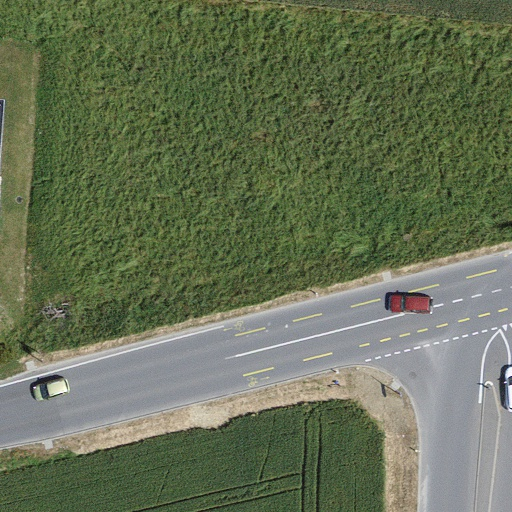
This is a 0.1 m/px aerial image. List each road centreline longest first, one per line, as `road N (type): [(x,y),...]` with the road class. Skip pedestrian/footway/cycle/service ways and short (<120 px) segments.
road 1 (secondary): [(497,289),(0,415)]
road 2 (secondary): [(480,511),(497,289)]
